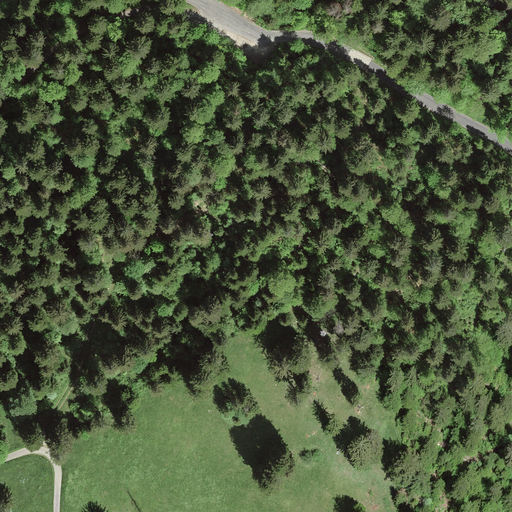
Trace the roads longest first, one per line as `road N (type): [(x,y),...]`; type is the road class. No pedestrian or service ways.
road 1 (unclassified): [(511,148),(341,50),(234,21)]
road 2 (unclassified): [(0,106),(57,48),(103,21),(147,11),(217,26),(234,21)]
